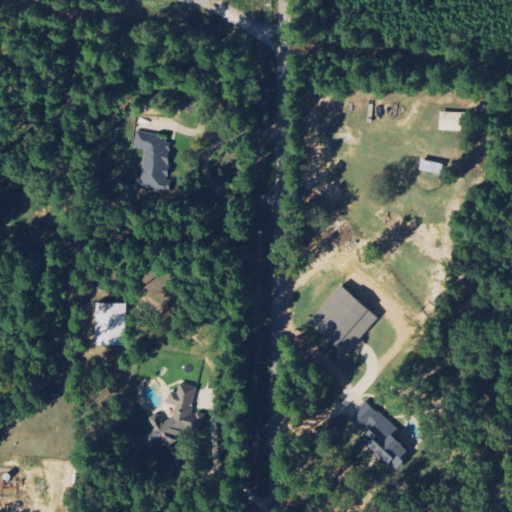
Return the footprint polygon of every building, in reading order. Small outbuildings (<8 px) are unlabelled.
[(441,131),(464,132),(465,114),(442,113),(441,131)] [(146,150),(138,188),(165,193),(175,139),(137,132),(134,148),(146,150)] [(381,316),(341,286),(312,325),(351,355),(381,316)] [(127,347),(128,304),(98,303),(97,346),(127,347)] [(143,457),(196,433),(202,434),(207,413),(193,410),(199,387),(181,383),(179,393),(172,392),(170,401),(175,413),(165,417),(158,416),(152,419),(149,432),(138,437),(137,443),(143,457)] [(415,455),(393,434),(398,430),(370,401),(351,420),(368,437),(365,440),(397,472),(415,455)]
